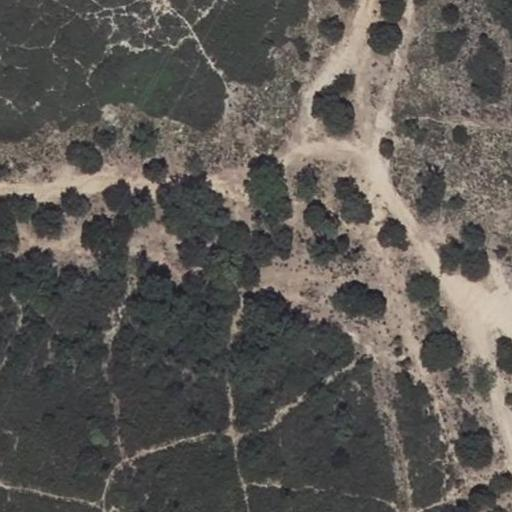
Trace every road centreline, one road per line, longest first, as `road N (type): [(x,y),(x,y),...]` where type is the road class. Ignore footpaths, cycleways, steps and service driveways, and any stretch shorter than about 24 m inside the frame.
road 1 (track): [(0,172),(47,172),(99,157),(147,163),(306,132),(390,154),(511,395)]
road 2 (track): [(369,0),(366,148)]
